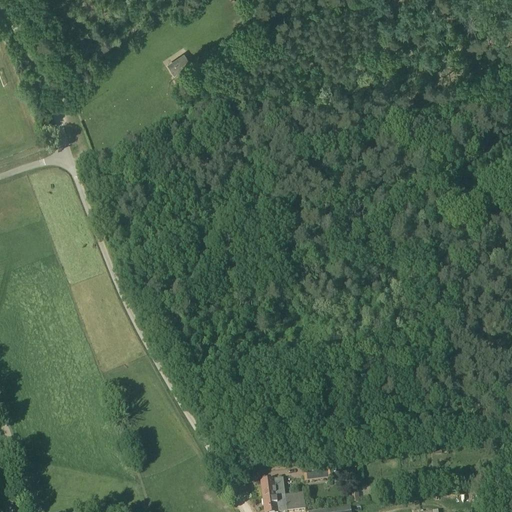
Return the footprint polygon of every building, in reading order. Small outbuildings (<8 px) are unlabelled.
[(175,74),(191,64),(186,57),(171,68),(175,74)] [(316,463),(312,464),(311,454),(302,455),(303,465),(306,483),(331,479),(329,464),(317,466),(316,463)] [(286,498),(286,497),(283,479),(261,482),(264,500),(286,498)] [(284,511),(306,509),(304,494),(286,497),(286,498),(264,500),(264,511),(284,511)] [(351,504),(360,503),(359,495),(350,496),(351,504)]
